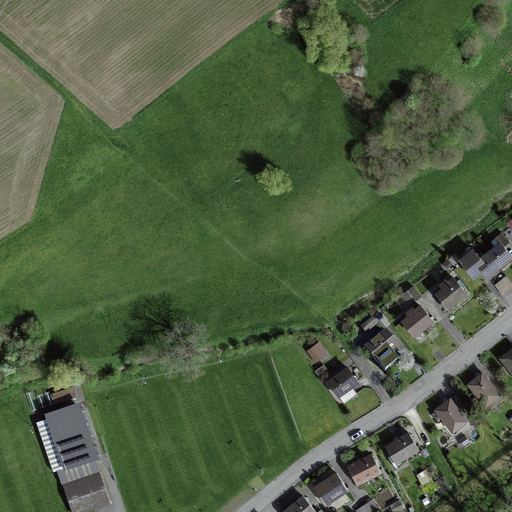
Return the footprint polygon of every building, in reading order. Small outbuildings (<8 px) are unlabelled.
[(495,239),(499,244),(487,254),(498,267),(510,257),(500,244),(506,239),(501,234),(495,239)] [(486,277),(498,267),(487,254),(479,260),(472,251),(459,262),(472,278),(478,273),(472,266),(475,264),(486,277)] [(502,294),(511,286),(511,285),(505,277),(495,286),(502,294)] [(436,295),(447,308),(465,294),(453,279),(447,283),(446,282),(440,286),(443,289),(436,295)] [(414,302),(420,297),(412,287),(406,291),(414,302)] [(413,336),(431,321),(419,307),(414,311),(412,309),(411,309),(399,319),(402,322),(413,336)] [(362,343),(366,349),(365,349),(384,372),(393,365),(386,358),(398,348),(385,333),(377,340),(372,335),(362,343)] [(324,352),(319,344),(307,352),(313,360),(324,352)] [(511,374),(511,348),(500,359),(511,374)] [(356,394),(350,387),(357,382),(347,368),(327,383),(337,396),(343,403),(356,394)] [(485,406),(499,395),(481,374),(468,385),(485,406)] [(50,393),(54,403),(76,396),(73,385),(50,393)] [(435,410),(452,432),(466,422),(449,400),(435,410)] [(47,419),(64,468),(96,457),(79,408),(47,419)] [(417,449),(407,433),(385,447),(390,455),(393,453),(398,461),(417,449)] [(379,472),(370,455),(347,467),(352,476),(355,474),(359,482),(379,472)] [(79,487),(65,492),(71,511),(81,511),(109,503),(98,473),(77,480),(79,487)] [(346,490),(336,474),(314,488),(319,497),(322,495),(327,502),(346,490)] [(313,511),(314,511),(303,497),(284,511),(313,511)] [(368,502),(365,504),(363,506),(359,508),(361,511),(376,511),(378,511),(371,500),(368,502)]
